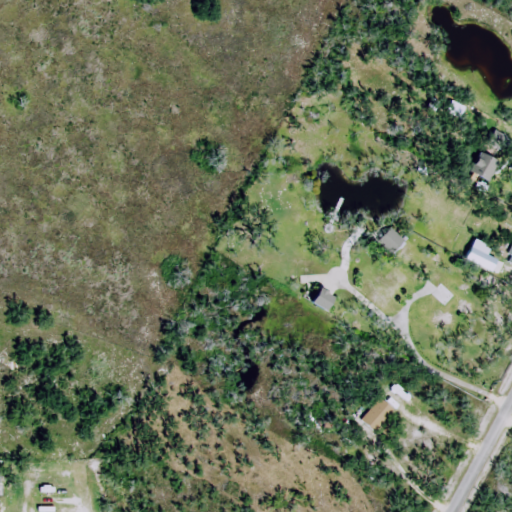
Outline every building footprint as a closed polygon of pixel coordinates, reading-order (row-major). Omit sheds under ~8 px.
[(463,109),(450,103),(446,110),(459,117),(463,109)] [(499,168),(487,153),(465,171),(477,186),(499,168)] [(392,256),(409,239),(392,222),(375,239),(392,256)] [(411,286),(394,265),(362,291),(379,312),(411,286)] [(361,421),(377,434),(395,411),(379,398),(361,421)]
